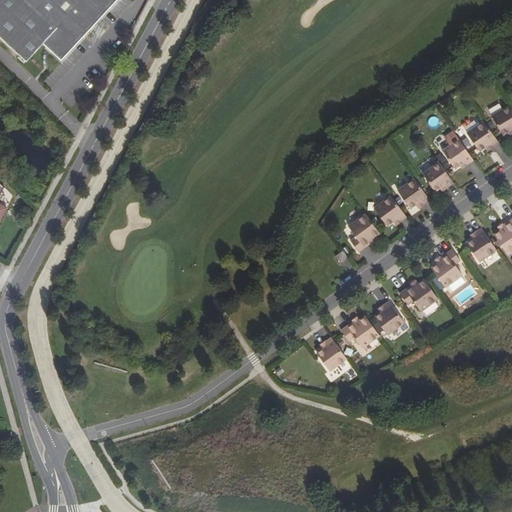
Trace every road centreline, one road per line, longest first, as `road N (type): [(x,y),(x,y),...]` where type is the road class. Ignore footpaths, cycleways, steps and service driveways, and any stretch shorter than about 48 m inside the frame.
road 1 (residential): [(511,174),(188,407),(50,449)]
road 2 (tertiary): [(22,393),(5,313),(171,0)]
